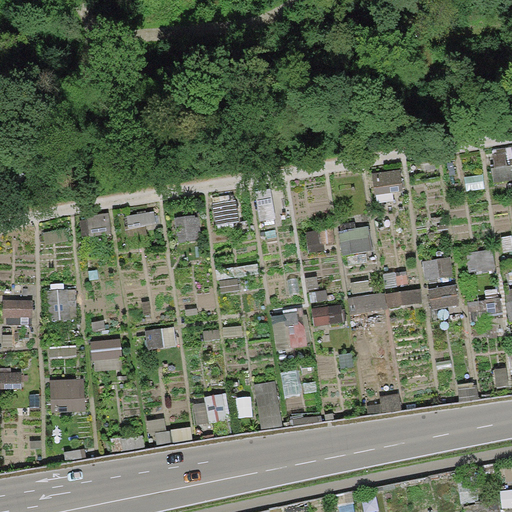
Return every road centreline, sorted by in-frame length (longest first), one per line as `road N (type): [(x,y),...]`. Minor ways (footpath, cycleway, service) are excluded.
road 1 (track): [(0,228),(511,133)]
road 2 (primary): [(18,511),(511,418)]
